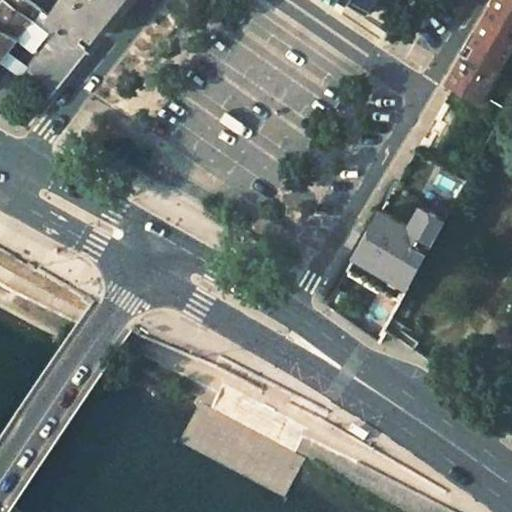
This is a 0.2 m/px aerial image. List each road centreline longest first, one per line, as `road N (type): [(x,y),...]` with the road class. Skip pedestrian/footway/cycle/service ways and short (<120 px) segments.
road 1 (primary): [(141,275),(372,407),(511,505)]
road 2 (primary): [(511,463),(290,311)]
road 3 (primary): [(0,487),(141,275)]
road 4 (residential): [(290,311),(425,100)]
road 5 (residential): [(146,0),(24,163)]
road 6 (residential): [(425,100),(272,0)]
road 7 (primary): [(162,240),(24,163)]
road 8 (primary): [(8,195),(141,275)]
road 9 (primary): [(290,311),(162,240)]
